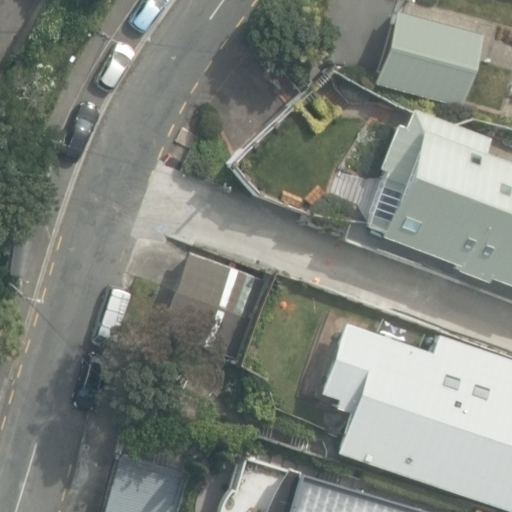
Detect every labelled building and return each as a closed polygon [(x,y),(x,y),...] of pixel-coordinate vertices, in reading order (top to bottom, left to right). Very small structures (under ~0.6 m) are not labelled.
[(457,102),(469,58),(449,53),(437,97),(457,102)] [(291,105),(226,162),(256,197),(322,141),(291,105)] [(511,171),(474,156),(482,137),(404,107),(396,127),(392,125),(354,221),(372,228),(369,235),(448,266),(444,277),(462,284),(467,271),(511,288),(511,171)] [(159,330),(240,359),(269,279),(187,250),(159,330)] [(511,511),(511,363),(430,332),(423,350),(343,319),(314,396),(328,402),(326,407),(345,414),(331,451),(490,511),(511,511)] [(103,511),(178,511),(190,474),(121,453),(103,511)] [(420,511),(237,458),(227,491),(223,490),(216,511),(420,511)]
